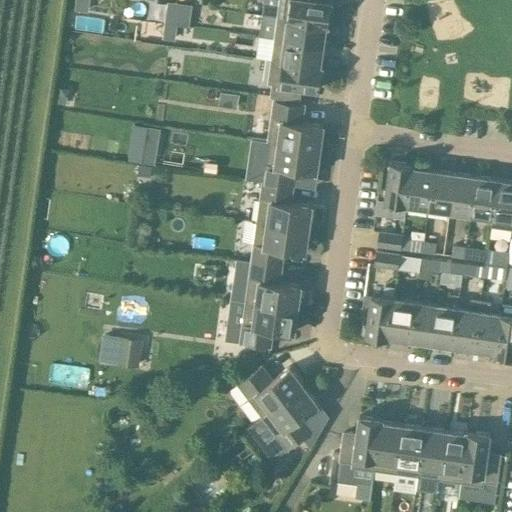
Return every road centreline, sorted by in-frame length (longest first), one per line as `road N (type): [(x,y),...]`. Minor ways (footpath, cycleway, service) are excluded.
road 1 (residential): [(511,371),(340,352),(332,344),(358,130)]
road 2 (residential): [(358,130),(511,152)]
road 3 (residential): [(358,130),(375,0)]
